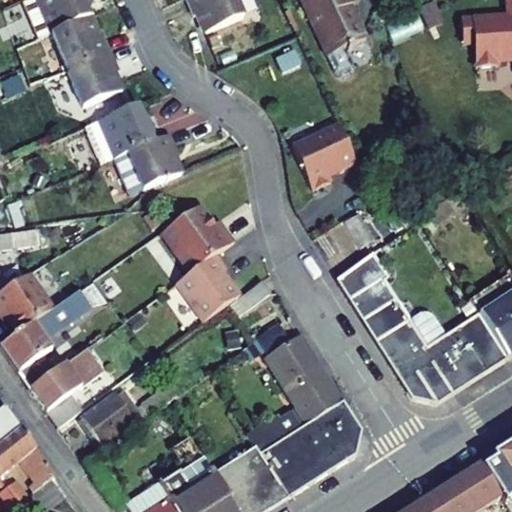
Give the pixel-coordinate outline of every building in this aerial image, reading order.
[(90,20),(82,1),(84,0),(36,0),(52,36),(90,20)] [(197,17),(205,36),(243,19),(234,0),(186,0),(185,1),(193,19),(197,17)] [(300,0),(328,59),(346,51),(347,54),(353,51),(351,48),(366,42),(351,8),(360,4),(357,0),(300,0)] [(511,0),(505,0),(506,20),(459,22),(460,46),(471,45),(472,70),(494,69),(494,64),(511,62),(511,0)] [(424,31),(438,25),(430,6),(416,12),(424,31)] [(98,38),(90,20),(52,36),(67,73),(110,54),(102,36),(98,38)] [(338,83),(352,77),(349,71),(353,69),(347,54),(346,51),(328,59),(338,83)] [(83,109),(121,93),(113,75),(118,73),(110,54),(67,73),(83,109)] [(7,96),(23,89),(17,75),(1,83),(7,96)] [(158,143),(151,125),(146,127),(138,108),(86,130),(101,167),(113,162),(158,143)] [(312,194),(331,185),(328,178),(338,174),(339,176),(356,168),(338,129),(292,150),(312,194)] [(128,198),(181,176),(173,159),(178,157),(170,138),(158,143),(113,162),(128,198)] [(445,202),(439,193),(424,203),(431,212),(445,202)] [(441,226),(455,216),(445,202),(431,212),(441,226)] [(190,278),(215,259),(234,246),(224,231),(218,236),(199,209),(160,237),(190,278)] [(360,247),(373,241),(361,216),(348,222),(360,247)] [(218,236),(224,231),(219,225),(214,229),(218,236)] [(0,252),(41,247),(39,234),(0,239),(0,252)] [(507,361),(479,317),(446,337),(435,321),(433,318),(430,316),(426,315),(421,314),(406,324),(380,283),(386,278),(376,263),(384,258),(380,252),(338,282),(412,399),(437,406),(469,385),(462,373),(464,372),(481,377),(507,361)] [(240,299),(223,275),(226,274),(215,259),(190,278),(176,288),(203,326),(240,299)] [(17,338),(52,313),(28,278),(7,291),(0,295),(0,315),(1,315),(17,338)] [(511,357),(511,283),(509,278),(470,303),(479,317),(507,361),(511,357)] [(236,302),(245,315),(269,298),(260,286),(236,302)] [(70,324),(89,311),(78,295),(59,308),(70,324)] [(51,352),(44,342),(70,324),(59,308),(52,313),(17,338),(0,349),(0,351),(29,393),(54,375),(42,358),(51,352)] [(291,344),(279,326),(257,340),(265,352),(269,358),(291,344)] [(229,352),(239,350),(237,335),(226,336),(229,352)] [(300,414),(307,427),(344,403),(301,337),(291,344),(269,358),(265,360),(300,414)] [(248,364),(265,352),(257,340),(241,354),(248,364)] [(54,375),(29,393),(57,431),(80,415),(68,399),(91,383),(83,372),(104,357),(96,345),(54,375)] [(469,385),(481,377),(464,372),(462,373),(469,385)] [(176,398),(168,388),(142,407),(150,418),(176,398)] [(137,411),(127,397),(118,403),(128,417),(137,411)] [(137,411),(128,417),(118,403),(114,398),(80,423),(101,451),(134,426),(143,420),(137,411)] [(362,432),(344,403),(307,427),(302,430),(259,457),(287,501),(357,456),(362,432)] [(134,426),(136,428),(150,418),(142,407),(137,411),(143,420),(134,426)] [(0,447),(20,432),(7,415),(4,411),(0,413),(0,417),(1,419),(0,419),(0,447)] [(259,457),(302,430),(294,417),(292,413),(280,421),(278,417),(247,437),(255,450),(259,457)] [(294,417),(302,430),(307,427),(300,414),(294,417)] [(28,489),(32,495),(53,478),(20,432),(0,447),(0,479),(6,475),(18,466),(33,485),(28,489)] [(511,445),(501,453),(503,457),(483,471),(501,500),(504,505),(511,500),(511,445)] [(269,511),(287,501),(259,457),(255,450),(213,477),(235,511),(269,511)] [(235,511),(213,477),(203,462),(160,489),(170,504),(175,511),(235,511)] [(458,481),(477,511),(481,511),(501,500),(483,471),(480,466),(458,481)] [(0,483),(6,491),(13,485),(6,475),(0,479),(0,483)] [(477,511),(458,481),(451,485),(468,511),(477,511)] [(18,506),(27,499),(16,484),(13,485),(6,491),(18,506)] [(424,502),(430,511),(468,511),(451,485),(424,502)] [(159,486),(124,508),(126,511),(152,511),(162,506),(164,508),(170,504),(160,489),(159,486)] [(0,496),(0,500),(9,511),(10,511),(18,506),(6,491),(2,494),(0,496)] [(430,511),(424,502),(408,511),(430,511)]
